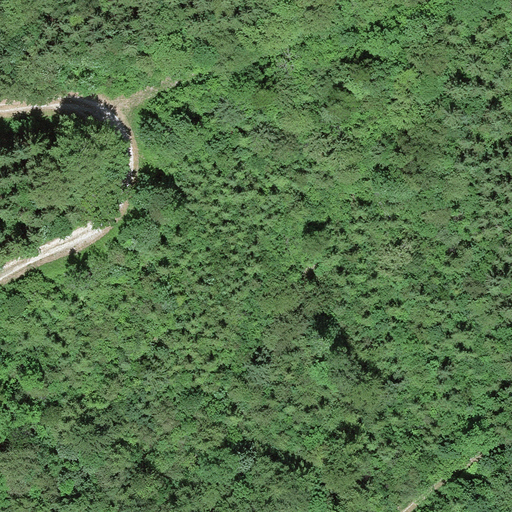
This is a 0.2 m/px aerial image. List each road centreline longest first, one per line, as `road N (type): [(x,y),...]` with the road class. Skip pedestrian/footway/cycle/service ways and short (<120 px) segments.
road 1 (track): [(0,278),(113,222),(134,199),(138,167),(129,129),(106,114),(0,108)]
road 2 (track): [(404,511),(511,439)]
